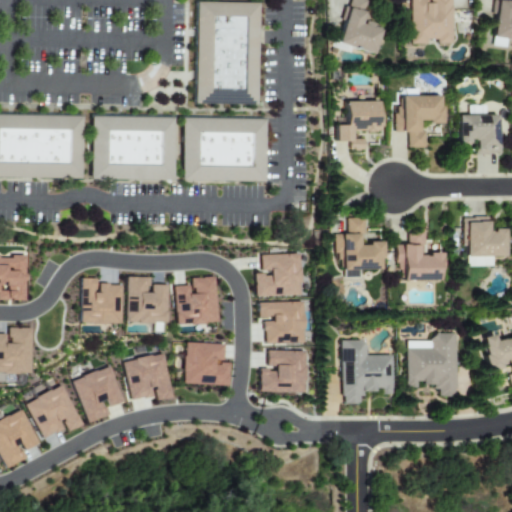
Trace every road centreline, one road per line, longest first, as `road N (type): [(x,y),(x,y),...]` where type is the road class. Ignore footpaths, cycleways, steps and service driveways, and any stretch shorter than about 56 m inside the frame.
road 1 (residential): [(268,427),(214,417),(146,420),(0,487),(25,317),(48,305),(80,266),(208,264),(234,279),(244,306),(237,421)]
road 2 (residential): [(358,435),(511,423)]
road 3 (residential): [(386,188),(511,188)]
